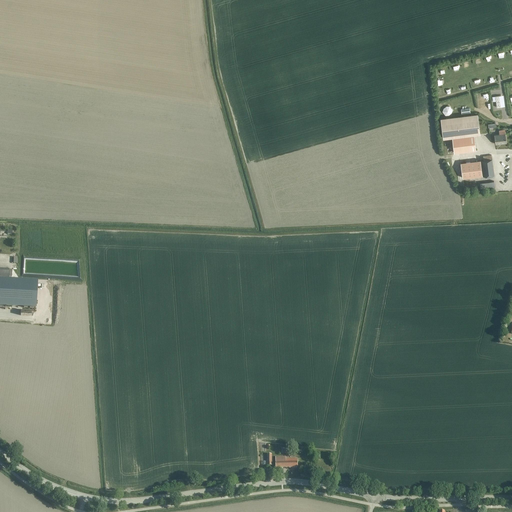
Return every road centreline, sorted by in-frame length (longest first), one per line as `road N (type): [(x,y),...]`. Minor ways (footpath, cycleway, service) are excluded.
road 1 (tertiary): [(0,451),(48,484),(97,498),(146,500),(277,482),(374,496)]
road 2 (tertiary): [(374,496),(511,498)]
